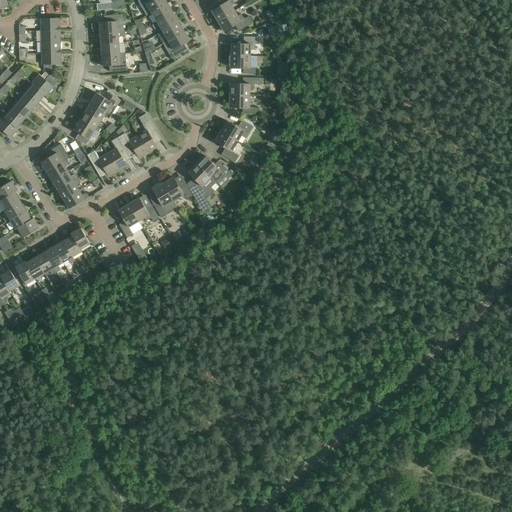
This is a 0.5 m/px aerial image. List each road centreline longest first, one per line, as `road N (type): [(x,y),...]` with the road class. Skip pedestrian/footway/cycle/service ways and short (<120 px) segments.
road 1 (track): [(259,511),(429,361),(511,261)]
road 2 (residential): [(16,157),(48,132),(75,84),(80,31),(73,0)]
road 3 (residential): [(196,118),(188,149),(90,208)]
